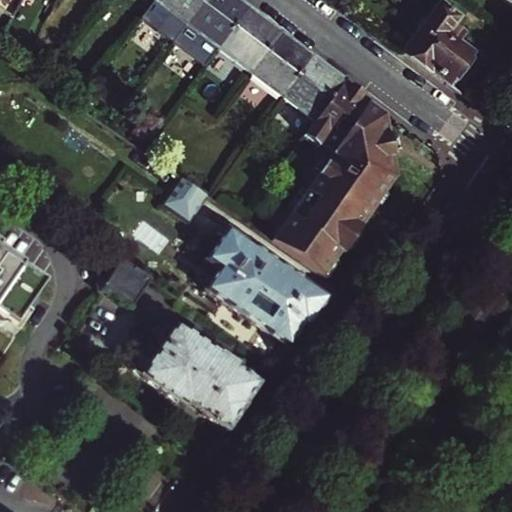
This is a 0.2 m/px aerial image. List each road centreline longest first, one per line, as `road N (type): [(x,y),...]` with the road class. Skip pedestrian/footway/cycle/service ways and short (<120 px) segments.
road 1 (primary): [(270,511),(504,170)]
road 2 (residential): [(280,0),(504,170)]
